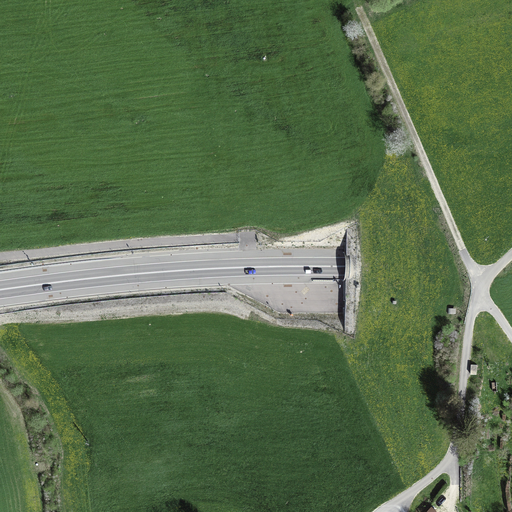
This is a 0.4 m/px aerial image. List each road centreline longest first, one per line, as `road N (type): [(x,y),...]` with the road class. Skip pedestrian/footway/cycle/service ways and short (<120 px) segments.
road 1 (trunk): [(0,289),(261,266),(511,275)]
road 2 (track): [(479,285),(365,10)]
